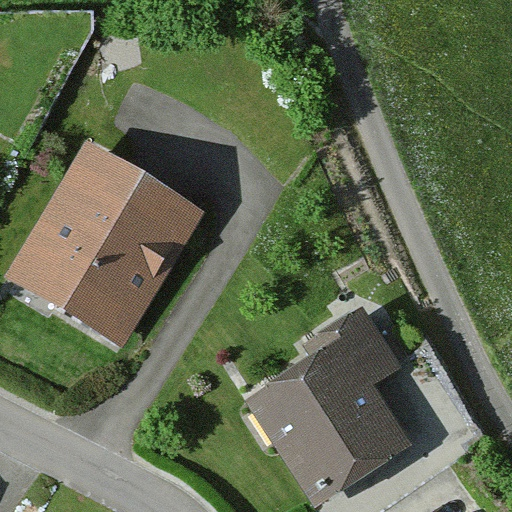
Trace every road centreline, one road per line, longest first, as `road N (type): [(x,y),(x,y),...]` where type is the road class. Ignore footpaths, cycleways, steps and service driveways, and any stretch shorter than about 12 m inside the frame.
road 1 (residential): [(511,420),(474,353),(322,7)]
road 2 (residential): [(169,511),(0,422)]
road 3 (unknown): [(471,434),(363,511)]
